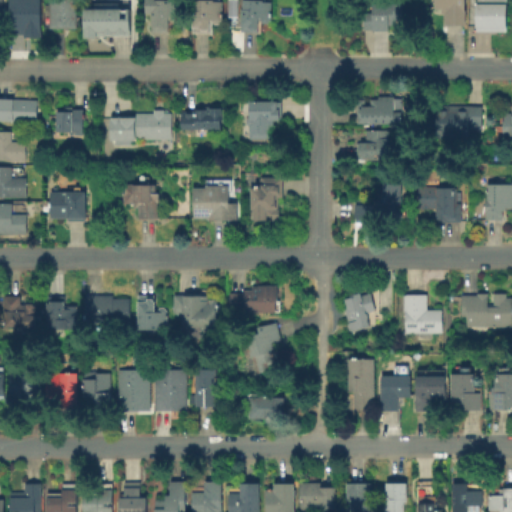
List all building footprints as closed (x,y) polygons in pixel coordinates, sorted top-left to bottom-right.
[(39,0),(39,36),(21,36),(21,34),(7,34),(7,0),(39,0)] [(76,0),(76,27),(49,27),(48,0),(76,0)] [(177,0),(177,17),(167,17),(167,31),(149,31),(149,10),(151,10),(151,0),(177,0)] [(222,20),(218,24),(214,24),(212,21),(208,21),(208,32),(193,32),(193,26),(191,26),(191,0),(213,0),(213,1),(222,1),(222,20)] [(235,16),(234,0),(225,0),(225,16),(235,16)] [(268,19),(268,22),(257,22),(257,31),(240,31),(241,8),(243,8),(243,0),(263,0),(263,1),(272,1),(271,19),(268,19)] [(400,0),(400,11),(405,20),(387,26),(387,29),(362,30),(361,21),(361,11),(369,11),(370,0),(400,0)] [(462,0),(432,0),(433,11),(441,11),(441,24),(462,25),(462,0)] [(504,0),(504,26),(472,27),(472,4),(476,3),(476,0),(504,0)] [(83,35),(83,9),(129,9),(129,35),(83,35)] [(393,95),(393,112),(400,112),(400,122),(357,123),(357,99),(364,99),(364,105),(371,105),(370,98),(378,98),(378,95),(393,95)] [(0,100),(12,101),(12,99),(37,100),(36,121),(0,120),(0,100)] [(281,101),(281,119),(273,119),(273,124),(271,124),(271,138),(249,138),(249,124),(246,123),(246,117),(249,118),(249,101),(281,101)] [(219,114),(220,127),(181,128),(180,110),(203,110),(203,105),(212,104),(212,107),(221,107),(222,114),(219,114)] [(484,105),(484,124),(470,124),(469,139),(442,140),(443,107),(484,105)] [(73,106),(73,109),(82,108),(83,134),(70,135),(70,130),(57,131),(56,109),(66,109),(66,106),(73,106)] [(172,141),(109,141),(109,118),(135,118),(135,113),(172,113),(172,141)] [(511,136),(511,135),(503,135),(503,113),(511,113),(511,136)] [(387,158),(358,159),(357,141),(366,140),(366,130),(389,129),(389,138),(386,139),(387,158)] [(25,140),(26,159),(0,159),(0,130),(11,130),(11,141),(25,140)] [(24,176),(25,196),(0,196),(0,166),(11,166),(11,176),(24,176)] [(277,196),(278,219),(257,220),(257,211),(252,211),(252,208),(250,208),(250,186),(261,185),(260,176),(282,176),(282,196),(277,196)] [(236,202),(237,219),(208,219),(208,217),(193,217),(192,187),(205,186),(205,181),(230,180),(230,194),(227,194),(228,202),(236,202)] [(156,183),(155,191),(158,191),(158,202),(157,202),(157,217),(138,217),(137,206),(134,206),(133,201),(123,201),(123,183),(156,183)] [(401,184),(401,210),(408,210),(408,220),(373,221),(373,218),(359,219),(358,199),(382,199),(382,184),(401,184)] [(511,184),(511,206),(508,206),(508,208),(506,208),(506,212),(504,212),(504,219),(488,220),(488,210),(487,210),(487,200),(490,200),(490,184),(511,184)] [(80,186),(81,192),(84,192),(85,221),(67,221),(67,218),(50,218),(50,192),(75,192),(75,186),(80,186)] [(437,187),(438,189),(456,188),(456,190),(458,190),(458,203),(462,203),(463,223),(436,224),(435,211),(419,210),(418,187),(437,187)] [(26,214),(26,234),(0,234),(0,204),(11,204),(11,214),(26,214)] [(277,284),(277,300),(279,300),(279,310),(229,311),(229,293),(242,292),(242,289),(252,289),(252,285),(277,284)] [(0,287),(3,287),(3,298),(18,298),(18,308),(35,308),(35,332),(4,332),(4,326),(0,326),(0,287)] [(359,292),(361,295),(371,293),(377,311),(368,313),(370,321),(367,322),(370,327),(351,332),(344,298),(359,292)] [(208,295),(208,299),(218,299),(218,312),(215,312),(215,328),(211,330),(208,332),(203,333),(200,331),(198,327),(181,328),(181,317),(177,317),(177,314),(173,314),(174,294),(208,295)] [(508,294),(508,299),(511,298),(511,327),(468,329),(464,310),(463,295),(489,294),(489,304),(495,303),(495,294),(508,294)] [(64,295),(64,306),(76,306),(76,327),(64,327),(64,331),(50,332),(50,319),(46,319),(46,296),(64,295)] [(155,295),(155,310),(157,310),(157,308),(159,307),(165,307),(167,309),(167,326),(159,327),(156,327),(156,331),(152,334),(149,334),(147,331),(147,328),(138,328),(138,295),(155,295)] [(443,309),(443,333),(406,333),(406,312),(405,312),(405,295),(428,295),(428,309),(443,309)] [(82,325),(82,298),(127,298),(127,325),(82,325)] [(272,341),(276,356),(277,356),(279,362),(267,365),(268,369),(257,372),(252,356),(249,357),(243,337),(259,332),(257,326),(275,321),(280,339),(272,341)] [(374,358),(374,408),(354,407),(354,390),(348,390),(348,358),(374,358)] [(409,374),(396,375),(396,366),(409,366),(409,374)] [(186,368),(187,409),(154,409),(154,369),(186,368)] [(216,368),(217,374),(219,374),(220,394),(216,394),(217,405),(196,406),(196,402),(190,403),(190,394),(196,394),(195,369),(216,368)] [(150,369),(150,410),(118,410),(118,369),(150,369)] [(9,370),(32,370),(32,389),(24,389),(24,396),(9,396),(9,370)] [(77,372),(77,407),(55,407),(55,401),(46,401),(46,372),(77,372)] [(111,372),(111,391),(109,391),(109,408),(94,409),(94,397),(83,397),(83,377),(89,377),(88,372),(111,372)] [(511,405),(508,406),(508,409),(490,409),(490,392),(495,392),(495,381),(497,381),(497,373),(511,373),(511,405)] [(473,374),(473,385),(475,385),(475,393),(480,393),(480,410),(461,410),(461,406),(452,406),(451,375),(473,374)] [(410,376),(411,398),(398,398),(398,411),(378,411),(378,394),(381,394),(381,377),(410,376)] [(445,376),(445,387),(447,387),(447,401),(430,402),(430,411),(416,411),(415,401),(417,401),(416,376),(445,376)] [(274,396),(274,398),(285,399),(285,419),(249,419),(249,398),(260,398),(260,396),(274,396)] [(221,481),(221,511),(191,511),(191,491),(202,491),(202,481),(221,481)] [(431,481),(432,496),(436,496),(437,508),(442,508),(442,511),(418,511),(418,482),(431,481)] [(139,482),(140,498),(145,498),(145,511),(119,511),(119,498),(123,498),(123,483),(139,482)] [(155,511),(155,499),(163,499),(163,495),(169,495),(168,482),(184,482),(184,511),(155,511)] [(320,482),(320,488),(334,487),(335,509),(300,510),(299,483),(320,482)] [(369,482),(369,511),(349,511),(349,500),(347,500),(346,483),(369,482)] [(403,500),(403,511),(383,511),(383,498),(387,498),(386,482),(406,482),(406,500),(403,500)] [(40,483),(40,511),(10,511),(10,498),(25,497),(25,483),(40,483)] [(293,483),(293,511),(264,511),(264,491),(273,491),(273,483),(293,483)] [(472,506),(472,511),(453,511),(453,484),(472,483),(472,491),(483,491),(483,506),(472,506)] [(77,484),(77,511),(47,511),(47,499),(48,499),(48,495),(63,494),(62,484),(77,484)] [(111,484),(111,511),(81,511),(81,498),(97,497),(97,484),(111,484)] [(259,484),(259,511),(227,511),(227,493),(240,494),(240,484),(259,484)] [(511,486),(511,511),(500,511),(500,509),(489,509),(489,495),(501,494),(501,488),(504,488),(504,487),(511,486)]
